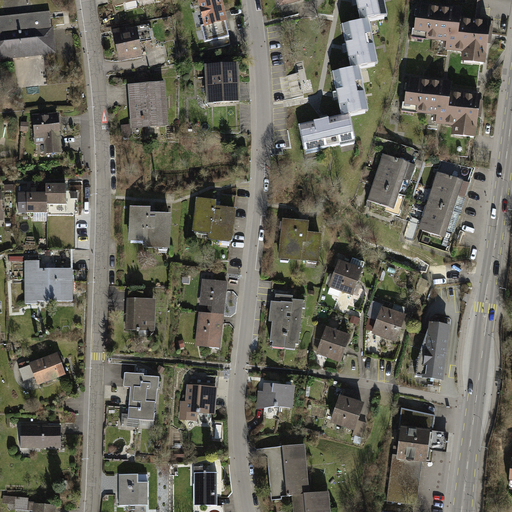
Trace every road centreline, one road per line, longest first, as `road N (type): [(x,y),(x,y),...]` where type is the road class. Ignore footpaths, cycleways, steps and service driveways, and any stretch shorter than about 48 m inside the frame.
road 1 (residential): [(252,0),(263,66),(264,176),(239,400),(247,511)]
road 2 (residential): [(87,0),(103,140),(91,511)]
road 3 (primary): [(511,118),(463,511)]
